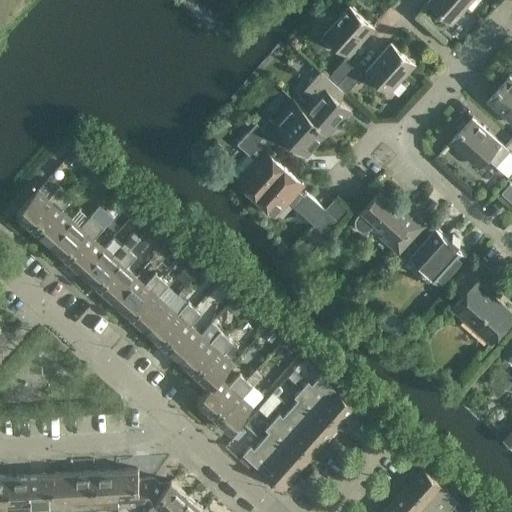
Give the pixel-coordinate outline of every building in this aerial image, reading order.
[(453,21),(472,0),(429,0),(430,0),(453,21)] [(349,54),(375,26),(351,4),(326,33),(349,54)] [(390,91),(416,63),(393,42),(367,70),(390,91)] [(345,58),(329,76),(338,84),(354,66),(345,58)] [(354,66),(338,84),(343,89),(347,92),(363,74),(354,66)] [(316,98),(306,109),(305,110),(328,130),(327,131),(331,134),(333,132),(344,127),(342,122),(352,111),(336,97),(343,89),(338,84),(329,76),(322,70),(305,88),(316,98)] [(511,76),(510,75),(489,99),(511,119),(511,76)] [(270,117),(262,126),(281,143),(288,135),(307,153),(327,131),(328,130),(305,110),(306,109),(295,100),(275,122),(270,117)] [(480,166),(501,142),(472,116),(451,140),(480,166)] [(262,126),(257,122),(256,121),(237,143),(247,152),(230,171),(239,179),(258,196),(285,166),(272,154),(281,143),(262,126)] [(74,149),(68,157),(76,164),(82,156),(74,149)] [(304,183),(285,166),(258,196),(277,213),(289,200),(296,206),(306,195),(305,195),(299,189),(304,183)] [(509,198),(511,194),(511,184),(510,183),(502,191),(509,198)] [(39,188),(18,212),(34,227),(66,192),(60,186),(50,197),(39,188)] [(400,251),(424,224),(405,206),(402,209),(380,190),(359,214),(356,218),(356,223),(358,227),(363,230),(367,229),(371,226),(375,222),(384,230),(379,235),(389,243),(390,242),(400,251)] [(66,192),(34,227),(51,241),(72,217),(63,209),(73,198),(66,192)] [(319,243),(337,223),(340,220),(308,192),(305,195),(306,195),(296,206),(315,224),(307,232),(319,243)] [(109,209),(104,205),(96,213),(102,218),(109,209)] [(138,206),(115,232),(124,240),(147,214),(138,206)] [(72,217),(51,241),(67,256),(98,221),(92,215),(82,226),(72,217)] [(98,221),(67,256),(83,270),(104,246),(95,238),(105,227),(98,221)] [(441,281),(467,253),(457,244),(461,240),(454,234),(450,238),(438,227),(412,256),(424,267),(422,268),(430,275),(432,273),(441,281)] [(104,246),(83,270),(99,285),(131,249),(124,243),(114,255),(104,246)] [(131,249),(99,285),(115,299),(137,275),(128,267),(138,256),(131,249)] [(491,341),(511,317),(511,311),(484,287),(496,274),(478,258),(456,282),(466,291),(452,306),(491,341)] [(185,265),(179,259),(173,265),(179,271),(185,265)] [(137,275),(115,299),(131,314),(163,278),(156,272),(146,283),(137,275)] [(163,278),(131,314),(147,328),(169,304),(160,296),(170,284),(163,278)] [(169,304),(147,328),(163,342),(195,307),(189,301),(179,313),(169,304)] [(195,307),(163,342),(179,357),(201,333),(192,325),(202,314),(195,307)] [(201,333),(179,357),(195,371),(227,336),(221,330),(211,342),(201,333)] [(227,336),(195,371),(211,386),(212,387),(221,377),(222,377),(235,363),(225,354),(235,343),(227,336)] [(300,352),(284,337),(276,346),(292,360),(300,352)] [(212,387),(211,386),(199,400),(215,415),(247,379),(241,373),(230,385),(222,377),(221,377),(212,387)] [(309,381),(302,389),(341,424),(356,407),(320,375),(312,384),(309,381)] [(247,379),(215,415),(232,430),(254,406),(244,397),(254,385),(247,379)] [(341,424),(302,389),(295,397),(298,399),(291,407),(327,440),(341,424)] [(327,440),(291,407),(283,416),(280,413),(273,421),(312,456),(327,440)] [(312,456),(273,421),(266,429),(269,432),(262,439),(298,472),(312,456)] [(298,472),(262,439),(254,448),(251,445),(243,454),(282,489),(298,472)] [(139,468),(116,470),(118,506),(144,505),(145,505),(154,477),(153,477),(139,477),(139,468)] [(425,468),(409,484),(440,511),(454,511),(455,511),(452,508),(460,499),(425,468)] [(116,470),(95,471),(97,507),(118,506),(116,470)] [(95,471),(73,472),(75,508),(97,507),(95,471)] [(73,472),(52,473),(54,509),(55,509),(59,511),(72,511),(72,508),(75,508),(73,472)] [(53,511),(54,509),(52,473),(30,474),(32,510),(31,511),(53,511)] [(30,474),(8,476),(10,511),(32,510),(30,474)] [(8,476),(0,475),(0,511),(10,511),(8,476)] [(165,487),(154,477),(145,505),(152,511),(173,511),(188,495),(171,480),(165,487)] [(440,511),(409,484),(395,500),(407,511),(440,511)] [(202,511),(205,510),(188,495),(173,511),(202,511)] [(407,511),(395,500),(384,511),(407,511)]
